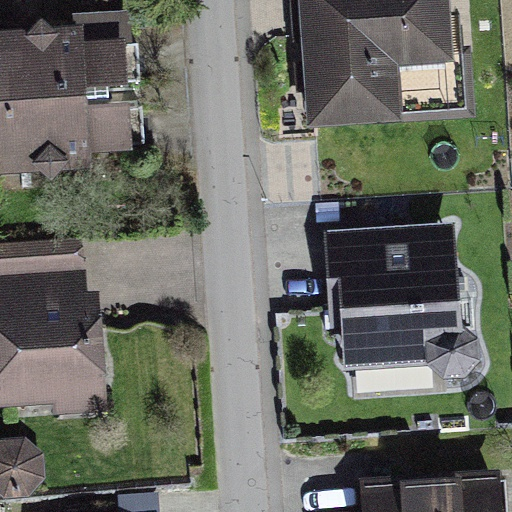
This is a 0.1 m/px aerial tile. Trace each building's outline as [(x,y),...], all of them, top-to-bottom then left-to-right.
[(300,0),(310,127),(461,116),(452,0),(300,0)] [(0,38),(0,179),(126,169),(115,30),(0,38)] [(333,237),(343,370),(462,362),(452,228),(333,237)] [(81,244),(0,249),(0,283),(83,278),(81,244)] [(0,288),(0,411),(104,405),(96,282),(0,288)] [(0,443),(0,497),(4,500),(31,499),(45,481),(44,457),(25,441),(0,443)] [(499,511),(498,476),(359,483),(360,511),(499,511)]
